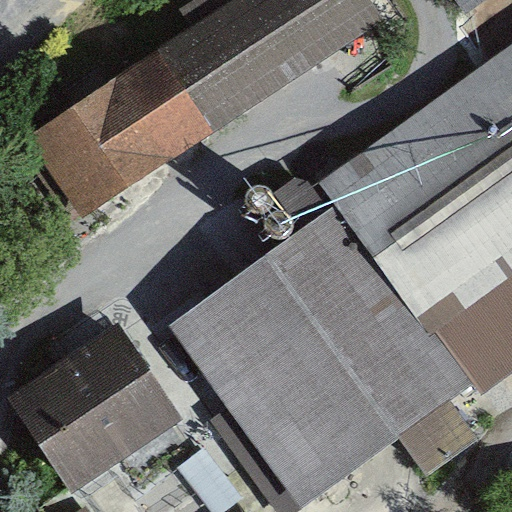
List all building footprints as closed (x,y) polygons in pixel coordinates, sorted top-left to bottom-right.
[(75,246),(374,55),(351,23),(376,9),(370,0),(219,0),(205,9),(213,21),(171,48),(188,59),(17,170),(75,246)] [(511,0),(462,0),(485,29),(511,8),(511,0)] [(435,365),(511,306),(511,66),(316,215),(334,238),(171,360),(286,511),(310,511),(390,452),(430,504),(473,472),(448,438),(475,418),(435,365)] [(0,435),(51,511),(79,511),(171,451),(110,361),(0,434),(0,435)] [(220,444),(191,458),(215,511),(228,511),(247,503),(220,444)] [(176,511),(209,511),(191,486),(169,502),(176,511)]
